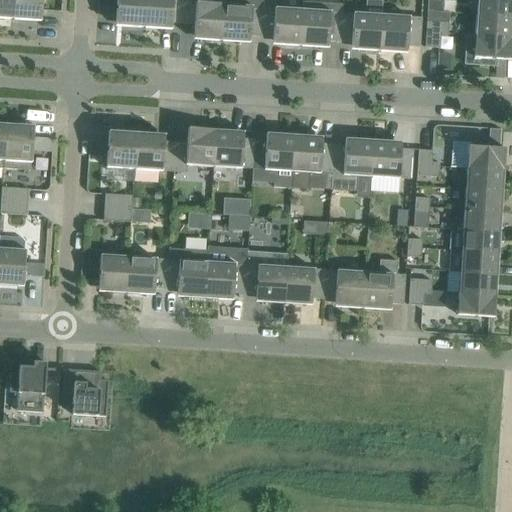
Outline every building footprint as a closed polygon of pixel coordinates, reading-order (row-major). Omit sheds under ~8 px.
[(0,0),(0,19),(12,20),(13,0),(0,0)] [(41,0),(13,0),(12,20),(40,22),(41,0)] [(116,0),(115,27),(143,29),(144,0),(116,0)] [(184,0),(144,0),(143,29),(171,30),(171,24),(183,24),(184,0)] [(198,3),(197,0),(184,0),(183,24),(194,25),(193,40),(221,42),(224,5),(198,3)] [(263,8),(263,0),(224,0),(224,5),(221,42),(249,44),(250,37),(261,38),(263,8)] [(379,52),(381,15),(382,1),(368,0),(365,0),(365,14),(353,13),(353,14),(342,13),(340,43),(351,43),(351,50),(379,52)] [(511,17),(511,0),(477,0),(476,15),(511,17)] [(442,2),(428,1),(427,11),(441,12),(442,2)] [(303,10),(300,47),(328,49),(329,42),(340,43),(342,13),(331,12),(331,4),(303,2),(303,10)] [(275,8),(274,9),(263,8),(261,38),(272,38),(272,45),(300,47),(303,10),(275,8)] [(422,18),(409,17),(381,15),(379,52),(407,54),(407,47),(420,48),(422,18)] [(511,38),(511,17),(476,15),(475,36),(511,38)] [(439,37),(440,23),(426,22),(425,48),(439,49),(440,37),(439,37)] [(439,37),(440,37),(448,38),(448,24),(440,23),(439,37)] [(511,39),(511,38),(475,36),(466,36),(465,64),(496,66),(497,60),(511,61),(511,39)] [(30,171),(31,164),(33,127),(5,125),(3,169),(30,171)] [(213,168),(216,131),(187,129),(186,143),(175,143),(173,172),(187,173),(187,166),(213,168)] [(134,170),(136,133),(108,131),(106,169),(134,170)] [(255,140),(243,139),(243,132),(216,131),(213,168),(241,169),(252,170),(255,140)] [(175,143),(164,142),(164,135),(136,133),(134,170),(162,172),(173,172),(175,143)] [(255,140),(252,170),(274,171),(273,188),(291,189),(294,136),(266,134),(266,141),(255,140)] [(333,145),(322,144),(322,137),(294,136),(291,189),(308,190),(309,174),(320,174),(331,175),(333,145)] [(371,178),(373,141),(345,139),(345,146),(333,145),(331,175),(330,191),(357,192),(357,177),(371,178)] [(413,150),(401,149),(401,143),(373,141),(371,178),(399,180),(399,179),(411,180),(413,150)] [(503,171),(505,149),(468,147),(468,143),(452,142),(450,168),(466,169),(503,171)] [(90,143),(89,157),(105,158),(106,144),(90,143)] [(430,163),(432,163),(432,151),(418,150),(416,177),(429,177),(430,163)] [(439,164),(432,163),(430,163),(429,177),(438,178),(439,164)] [(502,192),(503,171),(466,169),(465,189),(502,192)] [(0,201),(28,203),(29,190),(1,188),(0,201)] [(501,213),(502,192),(465,189),(464,210),(501,213)] [(131,210),(132,196),(105,195),(104,208),(131,210)] [(141,199),(132,198),(132,208),(140,209),(141,199)] [(429,208),(429,199),(415,198),(414,207),(429,208)] [(249,215),(250,200),(225,199),(225,214),(249,215)] [(0,214),(27,216),(28,203),(0,201),(0,207),(0,214)] [(414,207),(413,228),(427,229),(429,208),(414,207)] [(130,223),(131,210),(104,208),(103,221),(130,223)] [(501,213),(464,210),(462,231),(463,231),(499,234),(501,213)] [(463,231),(462,231),(450,230),(449,251),(461,252),(497,254),(498,254),(499,234),(463,231)] [(22,238),(0,237),(0,285),(23,287),(24,277),(44,278),(45,265),(25,263),(25,250),(25,242),(22,238)] [(407,248),(421,249),(422,240),(407,239),(407,248)] [(205,299),(208,247),(206,247),(206,251),(168,249),(168,260),(166,290),(177,290),(176,297),(205,299)] [(244,295),(246,265),(247,252),(247,250),(208,247),(205,299),(233,301),(233,294),(244,295)] [(421,258),(421,249),(407,248),(406,257),(421,258)] [(247,252),(246,265),(244,295),(256,296),(255,302),(283,304),(286,268),(286,267),(287,255),(247,252)] [(498,254),(497,254),(461,252),(459,272),(497,275),(498,254)] [(126,294),(128,257),(100,255),(98,292),(126,294)] [(168,260),(156,259),(128,257),(126,294),(154,296),(154,289),(166,290),(168,260)] [(362,309),(390,311),(391,304),(403,305),(405,279),(405,276),(397,275),(398,261),(379,260),(378,273),(365,272),(365,273),(362,309)] [(323,300),(325,270),(314,270),(314,269),(286,267),(286,268),(283,304),(311,306),(312,299),(323,300)] [(336,270),(336,271),(325,270),(323,300),(335,301),(334,308),(362,309),(365,272),(336,270)] [(495,296),(497,275),(459,272),(458,293),(495,296)] [(422,295),(423,280),(410,280),(408,305),(422,306),(423,295),(422,295)] [(422,295),(423,295),(431,295),(432,281),(423,280),(422,295)] [(494,318),(495,296),(458,293),(457,316),(494,318)] [(45,363),(32,363),(19,362),(18,375),(10,374),(9,393),(17,394),(16,412),(42,413),(45,363)] [(106,418),(108,381),(100,381),(101,373),(74,371),(74,375),(64,374),(62,397),(72,398),(71,416),(106,418)]
